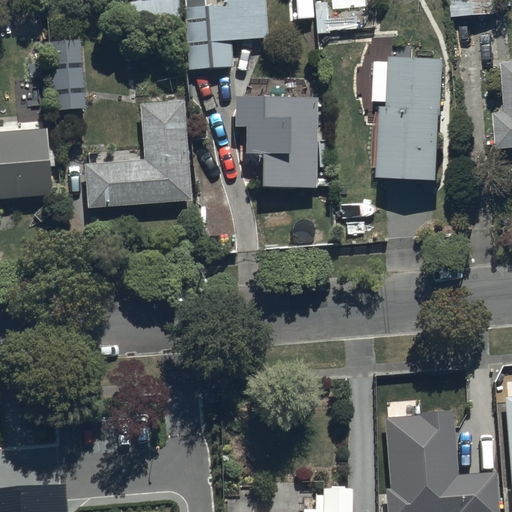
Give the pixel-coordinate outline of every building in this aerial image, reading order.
[(204,0),(184,0),(189,77),(232,75),(231,50),(267,48),(264,3),(255,4),(254,0),(227,0),(225,0),(226,7),(205,9),(204,0)] [(451,0),(453,24),(497,22),(495,0),(451,0)] [(328,14),(316,15),(317,40),(329,39),(329,36),(340,36),(339,33),(351,32),(351,33),(355,33),(354,16),(333,17),(333,24),(328,24),(328,14)] [(80,42),(49,44),(54,112),(86,110),(80,42)] [(387,119),(384,191),(443,194),(446,123),(444,123),(447,68),(414,67),(415,53),(392,52),(391,69),(377,68),(375,108),(390,109),(389,119),(387,119)] [(511,70),(504,71),(508,121),(497,122),(500,159),(511,157),(511,70)] [(318,151),(317,107),(235,109),(236,138),(246,138),(247,168),(262,168),(263,199),(319,198),(318,173),(326,173),(326,150),(318,151)] [(186,110),(140,113),(144,169),(87,172),(89,216),(192,209),(186,110)] [(0,209),(52,207),(49,136),(0,140),(0,209)] [(453,411),(385,417),(391,489),(387,489),(388,511),(503,511),(500,470),(458,474),(453,411)] [(287,511),(352,511),(353,488),(323,488),(322,495),(316,495),(315,510),(302,510),(302,505),(287,505),(287,511)]
